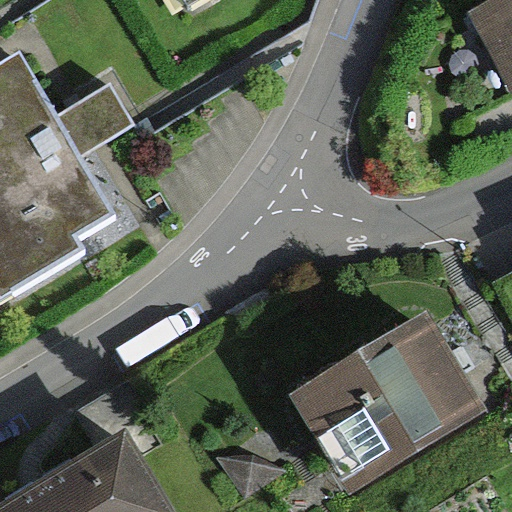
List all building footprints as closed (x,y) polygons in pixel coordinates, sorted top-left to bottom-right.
[(161,0),(174,23),(213,0),(161,0)] [(511,0),(480,17),(511,81),(511,0)] [(0,71),(0,310),(101,256),(0,71)] [(477,411),(426,326),(305,400),(356,484),(477,411)] [(166,511),(124,444),(13,511),(166,511)]
